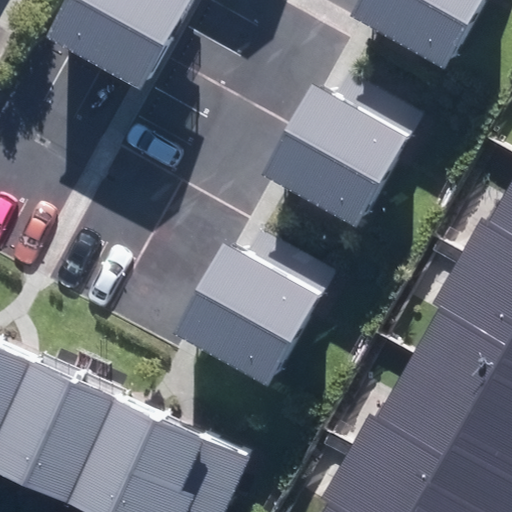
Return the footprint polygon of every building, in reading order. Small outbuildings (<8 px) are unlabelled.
[(195,0),(69,0),(50,34),(146,88),(195,0)] [(486,0),(358,0),(350,15),(446,70),(486,0)] [(424,113),(349,70),(334,95),(313,83),(262,173),(358,228),(424,113)] [(50,112),(20,151),(76,194),(106,155),(50,112)] [(0,188),(17,161),(0,149),(0,188)] [(481,215),(462,249),(511,277),(511,176),(488,219),(481,215)] [(336,271),(261,228),(246,254),(225,242),(173,332),(269,387),(336,271)] [(440,306),(415,349),(511,403),(511,277),(462,249),(432,302),(440,306)] [(223,511),(252,447),(0,335),(0,461),(114,511),(223,511)] [(353,440),(478,511),(508,511),(511,505),(511,403),(415,349),(376,415),(369,412),(353,440)] [(478,511),(353,440),(318,498),(327,503),(321,511),(478,511)]
